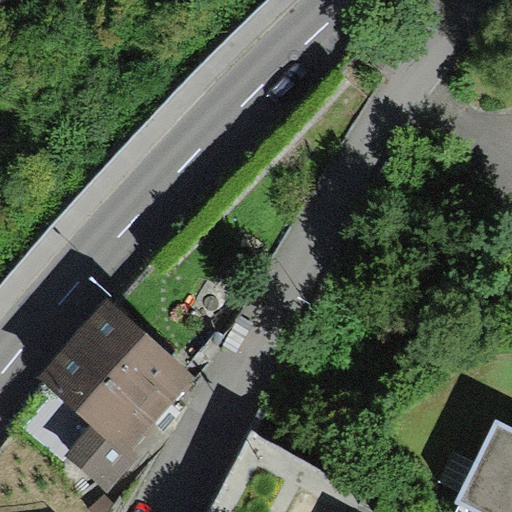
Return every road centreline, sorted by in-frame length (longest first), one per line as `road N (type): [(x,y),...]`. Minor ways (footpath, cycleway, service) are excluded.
road 1 (unclassified): [(461,0),(348,175),(162,511)]
road 2 (primary): [(0,373),(119,226),(348,0)]
